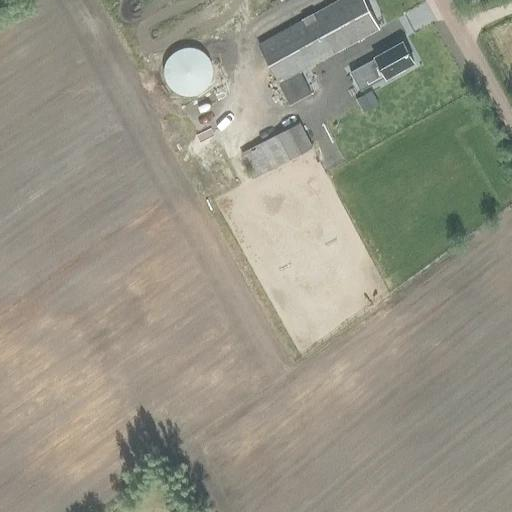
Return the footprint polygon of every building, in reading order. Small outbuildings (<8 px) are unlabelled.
[(363,0),(342,0),(258,46),(290,106),(312,94),(300,73),(380,30),(363,0)] [(351,72),(357,83),(361,91),(386,77),(386,78),(414,63),(403,43),(376,58),(376,59),(351,72)] [(196,95),(203,91),(209,85),(212,77),(212,69),(209,61),(204,55),(197,51),(189,49),(181,50),(174,54),(168,60),(165,68),(165,76),(168,84),(173,91),(180,95),(188,96),(196,95)] [(356,100),(363,113),(379,104),(371,91),(356,100)] [(273,169),(291,160),(312,149),(299,124),(260,144),(241,154),(254,179),(273,169)]
